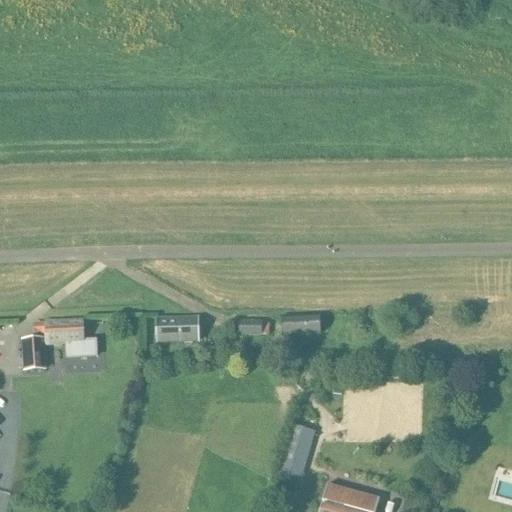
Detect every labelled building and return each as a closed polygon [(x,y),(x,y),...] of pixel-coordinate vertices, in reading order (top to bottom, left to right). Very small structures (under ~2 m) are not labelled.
[(319,336),(318,316),(281,318),(282,338),(319,336)] [(198,342),(197,320),(157,321),(157,343),(198,342)] [(120,321),(100,322),(101,351),(121,350),(120,321)] [(46,345),(65,345),(65,360),(97,359),(96,341),(82,342),(81,322),(45,323),(45,324),(35,324),(36,336),(46,336),(46,345)] [(260,323),(239,323),(239,338),(261,337),(260,323)] [(23,370),(31,370),(44,370),(43,341),(30,341),(22,341),(23,370)] [(291,426),(275,479),(299,486),(315,433),(291,426)] [(327,486),(319,511),(375,511),(379,500),(327,486)] [(407,496),(402,511),(415,511),(419,499),(407,496)]
